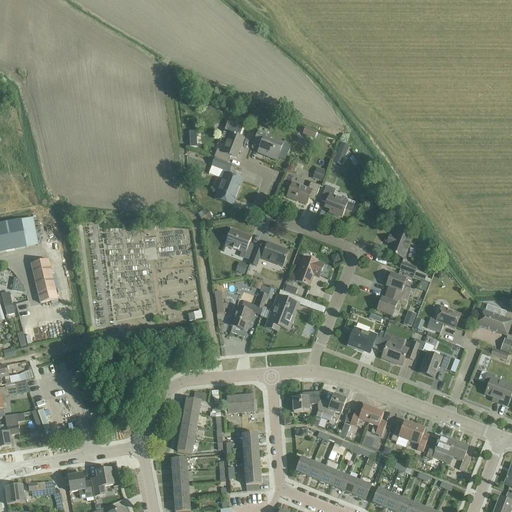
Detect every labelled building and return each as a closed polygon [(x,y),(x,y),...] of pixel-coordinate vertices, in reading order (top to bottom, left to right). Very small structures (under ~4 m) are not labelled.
[(249,112),(246,119),(254,122),(256,115),(249,112)] [(215,159),(227,164),(230,157),(236,159),(243,140),(239,139),(243,129),(228,123),(222,140),(223,143),(227,144),(223,153),(216,150),(213,158),(215,159)] [(258,133),(251,150),(257,152),(257,153),(267,157),(266,158),(276,162),(277,159),(284,162),(290,147),(283,144),(264,137),(265,136),(258,133)] [(341,144),(337,153),(345,156),(349,147),(341,144)] [(227,164),(215,159),(212,167),(225,172),(215,200),(233,207),(243,181),(228,176),(231,166),(227,165),(227,164)] [(317,169),(313,179),(322,182),(325,173),(317,169)] [(291,185),(286,198),(305,205),(307,199),(313,201),(318,187),(309,184),(306,191),(291,185)] [(329,209),(327,215),(340,220),(343,211),(350,214),(354,204),(347,202),(346,204),(332,198),(334,191),(325,187),(319,201),(326,203),(325,207),(329,209)] [(205,209),(200,213),(206,223),(212,220),(205,209)] [(34,218),(21,221),(0,224),(0,253),(26,248),(39,246),(34,218)] [(252,238),(231,231),(225,247),(242,253),(240,258),(250,262),(255,247),(249,244),(252,238)] [(403,261),(412,238),(396,232),(393,240),(389,238),(387,244),(391,246),(387,255),(403,261)] [(261,260),(282,268),(288,252),(268,244),(265,251),(263,250),(263,249),(257,247),(250,266),(256,268),(259,259),(261,260)] [(337,255),(330,258),(333,264),(336,263),(340,261),(337,255)] [(305,258),(295,282),(309,288),(314,275),(320,278),(324,266),(305,258)] [(58,300),(56,290),(48,261),(31,266),(38,295),(40,304),(58,300)] [(414,269),(400,264),(398,271),(412,276),(414,269)] [(238,273),(244,276),(248,267),(241,265),(238,273)] [(416,273),(413,278),(425,282),(427,277),(416,273)] [(386,294),(407,302),(411,290),(403,287),(406,280),(391,274),(386,288),(388,289),(386,294)] [(287,286),(285,293),(293,296),(296,289),(287,286)] [(262,311),(270,289),(263,287),(256,308),(256,309),(262,311)] [(1,295),(4,308),(12,307),(9,294),(1,295)] [(407,302),(386,294),(384,300),(381,299),(377,312),(391,317),(394,310),(398,312),(400,306),(405,308),(407,302)] [(298,305),(278,297),(266,329),(274,332),(276,327),(288,332),(298,305)] [(22,312),(35,305),(32,299),(19,306),(22,312)] [(311,303),(309,308),(326,313),(327,308),(311,303)] [(237,308),(231,327),(246,332),(250,320),(253,321),(255,315),(260,317),(262,311),(256,309),(256,308),(244,304),(242,310),(237,308)] [(484,312),(478,327),(507,337),(508,336),(511,323),(511,321),(500,317),(502,311),(487,306),(485,312),(484,312)] [(430,320),(427,329),(440,335),(443,325),(455,330),(461,316),(441,308),(436,322),(430,320)] [(194,314),(188,315),(190,322),(195,321),(202,319),(201,313),(201,312),(194,314)] [(370,315),(369,319),(380,324),(382,319),(370,315)] [(418,320),(414,329),(420,331),(421,332),(425,323),(418,320)] [(348,347),(369,355),(376,336),(369,334),(368,335),(355,330),(348,347)] [(23,333),(17,335),(21,348),(27,347),(23,333)] [(383,340),(379,351),(383,353),(381,359),(401,367),(407,351),(402,349),(405,341),(386,333),(385,334),(383,340)] [(511,341),(506,339),(501,351),(510,354),(511,348),(511,341)] [(412,362),(419,346),(413,344),(412,343),(406,359),(412,362)] [(493,350),(490,356),(506,362),(509,356),(493,350)] [(426,354),(419,374),(434,380),(438,368),(445,371),(450,359),(438,354),(437,358),(426,354)] [(7,367),(0,368),(0,386),(2,387),(0,381),(5,380),(6,386),(21,383),(19,376),(9,378),(7,367)] [(507,407),(511,393),(511,387),(494,380),(495,378),(487,375),(484,384),(489,386),(485,396),(497,400),(496,403),(507,407)] [(26,384),(15,385),(15,387),(17,396),(30,394),(26,384)] [(17,396),(15,387),(0,389),(0,410),(4,410),(3,404),(6,404),(5,397),(17,396)] [(220,403),(221,391),(211,390),(211,402),(220,403)] [(320,402),(321,401),(320,393),(302,394),(303,399),(293,400),(294,413),(310,412),(309,406),(318,405),(320,402)] [(240,397),(241,415),(258,413),(257,401),(253,401),(253,396),(240,397)] [(318,413),(313,426),(318,427),(321,419),(330,423),(332,418),(333,418),(335,413),(341,415),(347,400),(334,396),(330,405),(321,401),(320,402),(318,405),(318,413)] [(241,415),(240,397),(227,398),(228,403),(224,404),(225,416),(241,415)] [(187,400),(185,413),(199,416),(201,402),(187,400)] [(368,425),(374,411),(364,407),(361,414),(350,410),(345,423),(361,429),(363,423),(368,425)] [(384,415),(374,411),(368,425),(374,427),(371,433),(382,437),(387,424),(381,422),(384,415)] [(199,416),(185,413),(182,426),(197,429),(199,416)] [(0,435),(0,449),(11,448),(10,437),(19,435),(16,415),(5,417),(7,426),(1,427),(2,435),(0,435)] [(409,443),(415,426),(405,422),(403,427),(397,424),(391,441),(397,443),(396,445),(406,449),(409,443)] [(345,425),(341,437),(350,440),(352,435),(348,433),(350,428),(345,425)] [(197,429),(182,426),(180,439),(195,441),(197,429)] [(425,430),(415,426),(409,443),(419,446),(417,451),(423,453),(429,437),(424,434),(425,430)] [(310,441),(308,428),(296,430),(298,443),(310,441)] [(243,449),(259,448),(258,435),(242,436),(243,449)] [(446,464),(455,442),(449,439),(448,441),(440,438),(440,439),(434,437),(426,458),(432,461),(433,459),(446,464)] [(195,441),(180,439),(178,452),(192,455),(195,441)] [(455,442),(446,464),(450,465),(453,459),(462,463),(459,471),(466,473),(471,460),(465,457),(468,449),(460,446),(461,444),(455,442)] [(259,448),(243,449),(244,461),(260,460),(259,448)] [(389,456),(391,450),(385,448),(383,454),(389,456)] [(336,460),(340,463),(345,457),(340,454),(336,460)] [(308,478),(314,464),(302,459),(296,473),(308,478)] [(187,460),(172,461),(173,474),(188,473),(187,460)] [(260,472),(260,460),(244,461),(245,473),(260,472)] [(325,468),(314,464),(308,478),(319,483),(325,468)] [(325,468),(319,483),(331,487),(336,473),(325,468)] [(114,486),(111,470),(97,473),(99,483),(93,484),(95,497),(106,496),(104,487),(114,486)] [(261,485),(260,472),(245,473),(247,493),(259,492),(259,485),(261,485)] [(188,473),(173,474),(173,476),(174,488),(189,486),(188,475),(188,473)] [(348,478),(336,473),(331,487),(342,492),(348,478)] [(83,475),(68,477),(71,493),(79,492),(81,500),(87,499),(93,498),(90,483),(85,484),(83,475)] [(359,482),(348,478),(342,492),(354,497),(359,482)] [(359,482),(354,497),(365,501),(371,487),(359,482)] [(46,490),(45,483),(29,485),(29,492),(46,490)] [(25,504),(23,486),(5,488),(7,506),(25,504)] [(189,486),(174,488),(174,490),(175,501),(190,500),(189,489),(189,486)] [(384,509),(390,495),(378,490),(373,504),(384,509)] [(499,498),(493,511),(509,511),(511,505),(511,495),(507,494),(505,500),(499,498)] [(390,495),(384,509),(391,511),(396,511),(402,500),(390,495)] [(190,500),(175,501),(175,505),(175,511),(190,511),(190,503),(190,500)] [(402,500),(396,511),(409,511),(413,504),(402,500)]
